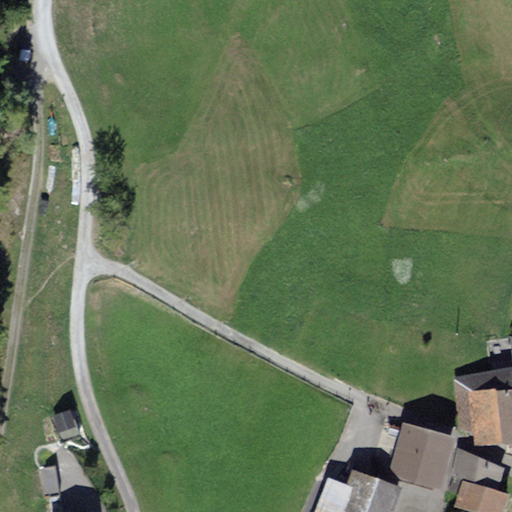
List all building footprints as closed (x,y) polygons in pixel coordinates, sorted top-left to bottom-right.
[(511,371),(457,378),(463,425),(475,423),(477,440),(511,435),(511,371)] [(70,408),(52,415),(62,442),(80,435),(70,408)] [(438,488),(453,438),(405,424),(390,474),(438,488)] [(462,452),(453,479),(465,482),(496,492),(502,471),(462,452)] [(393,511),(403,488),(354,468),(349,481),(336,476),(321,511),(393,511)] [(490,511),(498,511),(504,494),(496,492),(465,482),(459,503),(490,511)]
